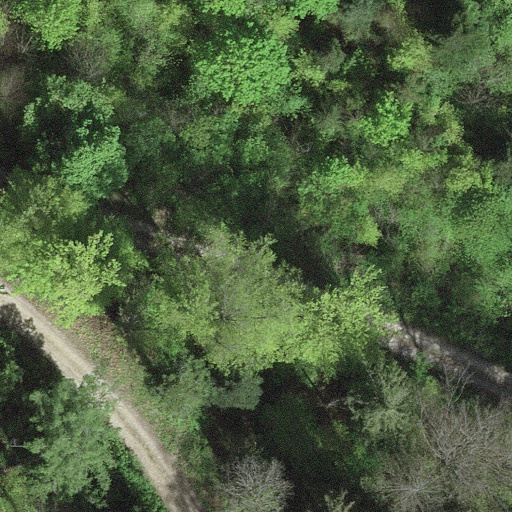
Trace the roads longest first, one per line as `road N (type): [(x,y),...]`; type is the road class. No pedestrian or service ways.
road 1 (track): [(511,379),(411,333),(0,180)]
road 2 (track): [(0,288),(86,363),(198,511)]
